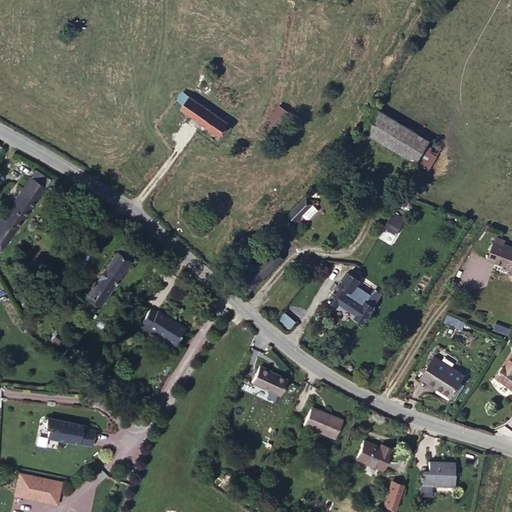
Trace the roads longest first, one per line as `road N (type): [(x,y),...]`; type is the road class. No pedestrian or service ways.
road 1 (tertiary): [(511,450),(377,403),(308,366),(222,292)]
road 2 (tertiary): [(222,292),(124,209),(0,131)]
road 3 (residential): [(222,292),(139,431)]
